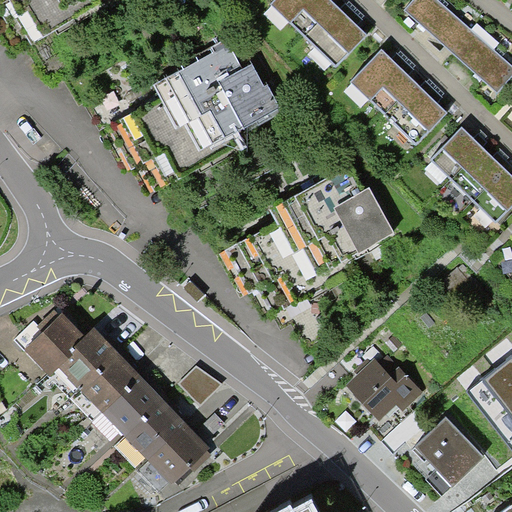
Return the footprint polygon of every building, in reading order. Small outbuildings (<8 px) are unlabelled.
[(0,0),(0,15),(2,14),(19,43),(27,38),(31,46),(95,9),(90,0),(0,0)] [(273,0),(270,4),(335,68),(368,35),(357,25),(363,19),(346,3),(340,9),(331,0),(273,0)] [(472,29),(438,0),(412,0),(404,10),(497,93),(511,76),(511,64),(494,49),(472,29)] [(477,23),(472,29),(494,49),(499,42),(477,23)] [(214,52),(153,85),(160,97),(108,126),(132,170),(141,165),(157,192),(245,144),(238,131),(281,107),(268,84),(264,86),(252,63),(243,69),(226,38),(211,47),(214,52)] [(392,58),(382,49),(350,81),(416,145),(448,113),(438,103),(443,98),(426,81),(421,86),(410,75),(415,70),(397,53),(392,58)] [(474,138),(462,126),(430,159),(495,223),(511,206),(511,166),(497,152),(493,156),(483,146),(487,142),(478,133),(474,138)] [(348,167),(269,208),(277,224),(225,250),(249,294),(258,289),(273,316),(352,274),(344,259),(394,233),(370,187),(361,192),(348,167)] [(62,312),(59,315),(54,310),(37,327),(42,332),(24,349),(50,376),(58,368),(73,354),(70,350),(85,336),(62,312)] [(435,322),(426,312),(421,317),(430,327),(435,322)] [(79,389),(118,352),(94,327),(85,336),(70,350),(73,354),(58,368),(79,389)] [(401,345),(392,335),(385,342),(394,351),(401,345)] [(101,413),(140,376),(118,352),(79,389),(101,413)] [(403,411),(423,392),(399,366),(398,366),(387,354),(379,362),(374,357),(370,361),(368,358),(354,371),(357,374),(346,385),(379,421),(396,405),(403,411)] [(511,356),(482,380),(511,418),(511,356)] [(222,384),(196,365),(178,384),(200,406),(222,384)] [(124,436),(163,399),(140,376),(101,413),(124,436)] [(147,460),(186,423),(163,399),(124,436),(147,460)] [(215,413),(194,432),(204,442),(225,423),(215,413)] [(484,457),(446,416),(415,447),(453,487),(484,457)] [(194,432),(186,423),(147,460),(171,485),(190,467),(194,471),(212,455),(207,451),(210,448),(204,442),(194,432)]
